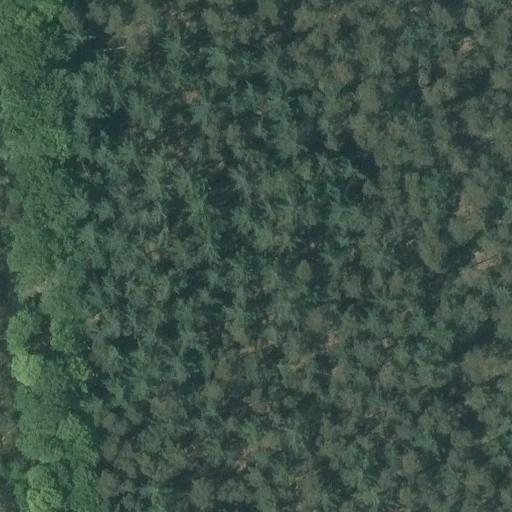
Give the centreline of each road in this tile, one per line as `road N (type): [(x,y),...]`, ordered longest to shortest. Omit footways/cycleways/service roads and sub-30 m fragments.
road 1 (unknown): [(148,0),(263,130),(280,170),(348,511)]
road 2 (track): [(41,241),(74,511)]
road 3 (track): [(18,0),(41,241)]
